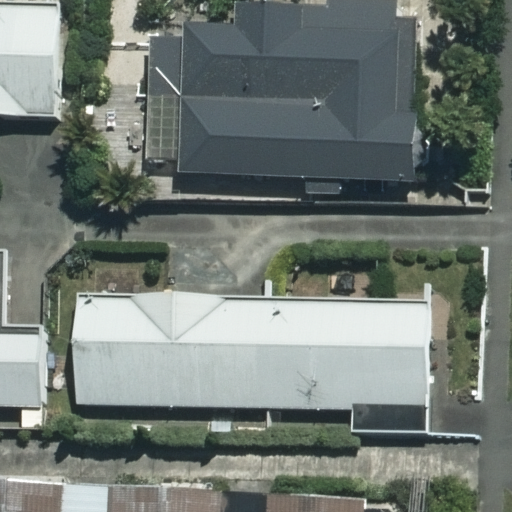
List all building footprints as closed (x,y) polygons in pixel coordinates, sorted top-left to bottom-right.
[(406,13),(234,22),(235,41),(144,46),(151,170),(171,169),(172,197),(312,189),(312,198),(416,193),(406,13)] [(0,127),(65,126),(64,20),(0,20),(0,127)] [(431,312),(77,306),(75,411),(429,417),(431,312)] [(0,414),(46,415),(47,349),(0,348),(0,414)] [(0,511),(368,511),(369,510),(0,494),(0,511)]
